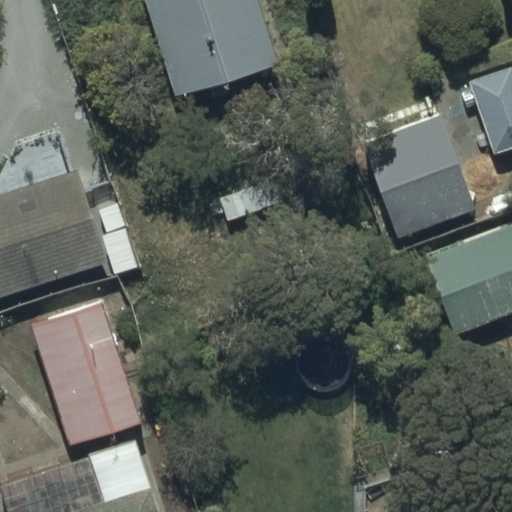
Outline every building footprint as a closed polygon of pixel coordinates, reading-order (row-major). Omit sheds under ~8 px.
[(252,0),(133,0),(168,97),(272,62),(252,0)] [(511,52),(461,69),(488,153),(511,144),(511,52)] [(436,117),(358,146),(391,236),(469,208),(436,117)] [(67,172),(0,195),(0,289),(96,256),(67,172)] [(511,217),(418,254),(449,333),(511,308),(511,217)] [(92,299),(24,323),(66,443),(134,419),(92,299)] [(151,511),(127,436),(0,477),(0,500),(3,511),(151,511)]
